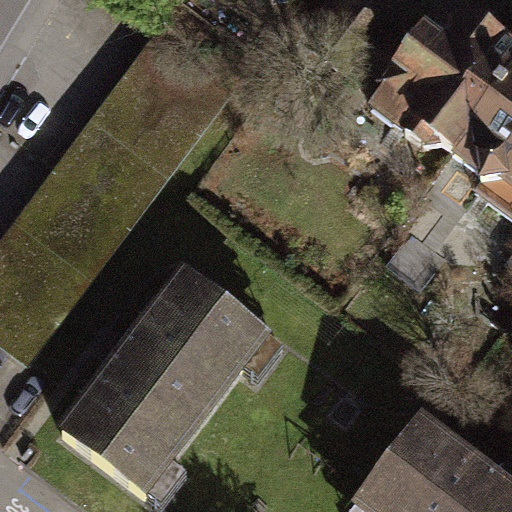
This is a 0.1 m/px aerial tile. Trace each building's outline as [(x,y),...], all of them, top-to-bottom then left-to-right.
[(199,0),(204,3),(205,0),(221,0),(246,19),(260,0),(199,0)] [(383,11),(367,0),(352,0),(323,39),(348,58),(383,11)] [(456,29),(439,17),(353,131),(419,180),(426,171),(440,182),(511,87),(511,52),(465,17),(456,29)] [(0,356),(28,378),(36,368),(236,99),(156,40),(144,57),(126,81),(108,105),(89,131),(70,156),(55,176),(46,189),(27,215),(7,241),(0,251),(0,356)] [(511,253),(511,87),(440,182),(478,211),(469,222),(511,254),(511,253)] [(444,268),(416,247),(394,276),(422,296),(444,268)] [(57,447),(144,511),(178,511),(190,497),(175,485),(248,385),(262,396),(289,360),(180,280),(57,447)] [(511,511),(511,491),(422,424),(355,511),(511,511)]
